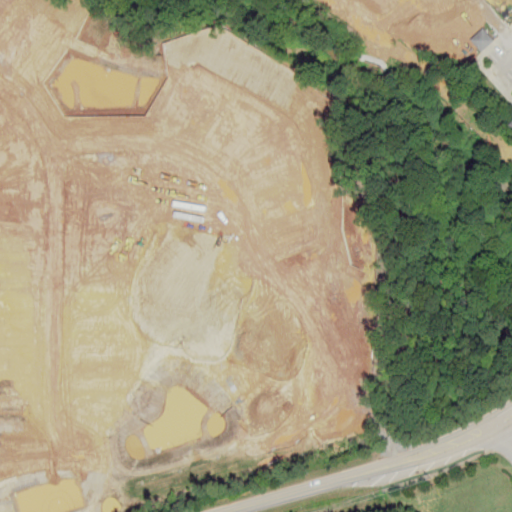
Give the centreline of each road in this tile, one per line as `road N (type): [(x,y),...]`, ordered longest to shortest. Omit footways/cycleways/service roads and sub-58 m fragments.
road 1 (residential): [(54,152),(143,142),(171,147),(211,172),(229,198),(266,316),(345,398),(383,467)]
road 2 (residential): [(0,83),(54,152),(51,415),(71,458)]
road 3 (tertiary): [(202,511),(432,455),(511,416)]
